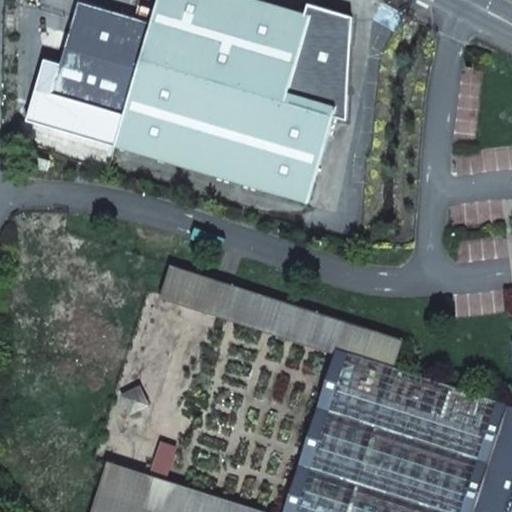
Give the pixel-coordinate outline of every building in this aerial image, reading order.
[(126,22),(128,13),(81,0),(71,0),(56,58),(40,53),(22,115),(305,194),(329,106),(342,110),(344,9),(324,3),(322,13),(303,7),(275,0),(149,0),(145,17),(142,27),(126,22)] [(324,3),(311,0),(304,0),(303,7),(322,13),(324,3)] [(145,17),(128,13),(126,22),(142,27),(145,17)] [(47,160),(29,156),(27,166),(45,170),(47,160)] [(241,511),(113,469),(99,511),(349,511),(395,362),(404,333),(174,262),(163,297),(340,356),(287,511),(241,511)] [(511,511),(511,400),(395,362),(349,511),(511,511)]
